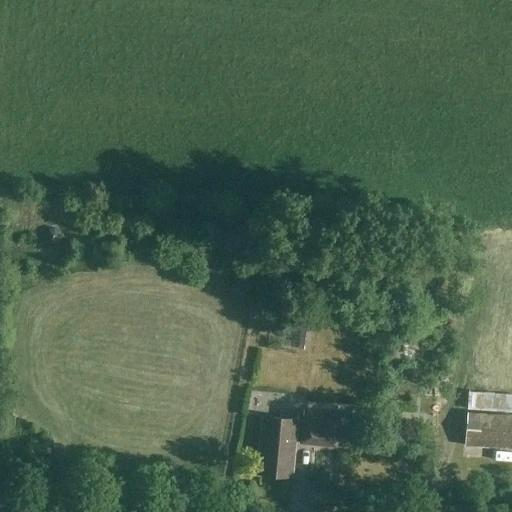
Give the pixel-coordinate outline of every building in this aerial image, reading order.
[(309,349),(312,327),(299,326),(297,348),(309,349)] [(403,336),(401,360),(421,362),(423,338),(403,336)] [(511,449),(511,436),(511,394),(468,392),(464,446),(511,449)] [(336,449),(336,447),(338,425),(353,426),(353,416),(338,414),(301,410),(298,445),(336,449)] [(290,478),(296,420),(262,417),(256,475),(290,478)]
